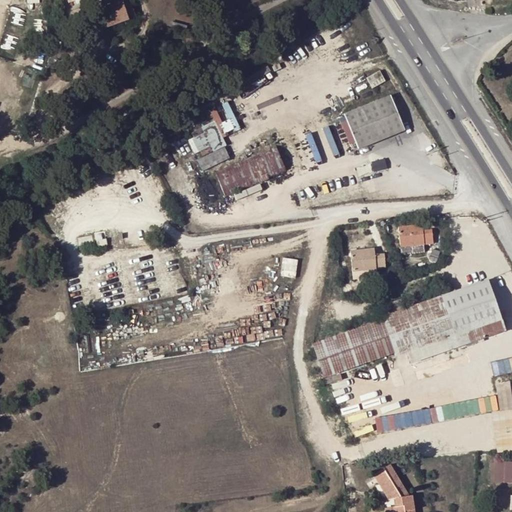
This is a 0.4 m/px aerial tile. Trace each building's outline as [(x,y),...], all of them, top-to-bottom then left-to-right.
[(129,0),(123,0),(99,9),(105,27),(135,17),(129,0)] [(357,148),(404,129),(390,93),(343,113),(357,148)] [(215,121),(200,128),(200,129),(191,133),(194,138),(192,139),(198,152),(200,151),(203,156),(213,152),(227,145),(215,121)] [(225,195),(286,168),(275,143),(214,170),(225,195)] [(177,218),(156,172),(149,174),(147,168),(139,171),(147,188),(154,185),(157,191),(147,196),(153,209),(163,205),(170,221),(177,218)] [(422,225),(398,227),(400,246),(424,244),(432,243),(431,229),(423,230),(422,225)] [(108,245),(107,239),(97,241),(98,247),(108,245)] [(401,254),(425,252),(424,244),(400,246),(401,254)] [(350,252),(352,271),(375,269),(385,268),(383,255),(374,256),(373,249),(350,252)] [(376,277),(375,269),(352,271),(353,280),(376,277)] [(400,300),(391,303),(394,312),(380,317),(381,319),(392,352),(394,356),(406,352),(410,363),(504,331),(487,281),(413,306),(412,304),(408,305),(409,307),(403,309),(400,300)] [(453,291),(451,285),(441,289),(443,294),(453,291)] [(377,308),(380,317),(394,312),(391,303),(377,308)] [(372,322),(381,356),(392,352),(381,319),(372,322)] [(311,343),(323,376),(381,356),(372,322),(311,343)] [(501,383),(495,384),(499,411),(491,413),(496,451),(496,452),(511,450),(511,407),(508,381),(501,383)] [(494,481),(511,481),(511,460),(495,460),(494,481)] [(398,505),(390,506),(390,511),(414,511),(412,495),(409,496),(389,465),(373,475),(378,483),(389,499),(396,498),(398,505)]
